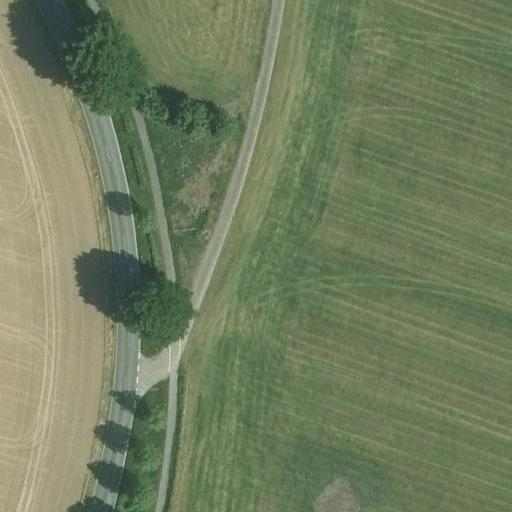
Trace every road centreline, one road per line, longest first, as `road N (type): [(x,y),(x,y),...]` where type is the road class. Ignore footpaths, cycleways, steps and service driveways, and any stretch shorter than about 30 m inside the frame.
road 1 (tertiary): [(101,511),(126,382),(125,253),(114,173),(90,92),(48,0)]
road 2 (track): [(278,0),(255,126),(204,285),(160,366),(126,382)]
